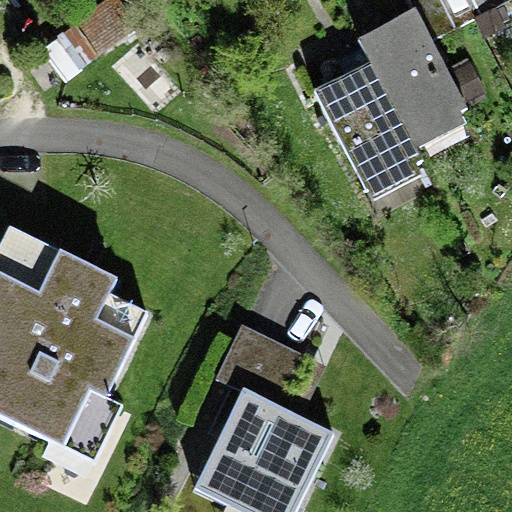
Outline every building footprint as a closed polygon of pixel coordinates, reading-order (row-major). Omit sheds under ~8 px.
[(454,30),(437,0),(408,0),(416,13),(431,42),(454,30)] [(480,16),(471,0),(437,0),(454,30),(480,16)] [(471,0),(480,16),(506,3),(504,0),(471,0)] [(113,1),(81,24),(101,53),(134,29),(113,1)] [(416,13),(361,42),(370,59),(421,157),(476,128),(431,42),(416,13)] [(370,59),(312,90),(371,203),(429,173),(421,157),(370,59)] [(174,309),(11,240),(0,266),(0,411),(111,458),(174,309)] [(300,511),(342,419),(228,368),(181,472),(269,511),(300,511)]
